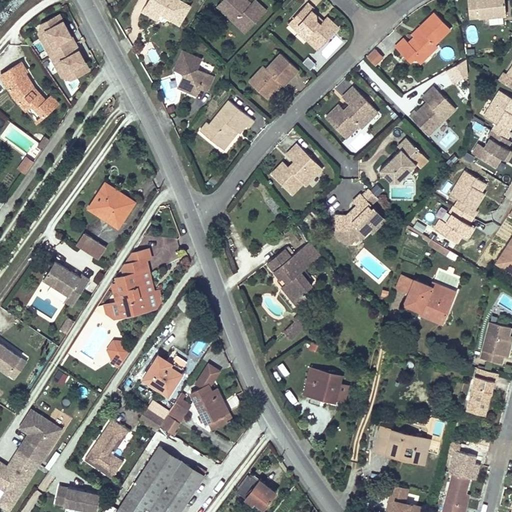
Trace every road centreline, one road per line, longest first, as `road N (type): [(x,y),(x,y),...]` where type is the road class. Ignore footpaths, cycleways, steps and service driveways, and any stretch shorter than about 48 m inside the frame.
road 1 (residential): [(341,511),(263,399),(193,218)]
road 2 (unknown): [(25,511),(189,272),(208,259)]
road 3 (unknown): [(9,429),(137,224),(176,181)]
road 4 (residential): [(193,218),(85,0)]
road 5 (residential): [(193,218),(294,109)]
